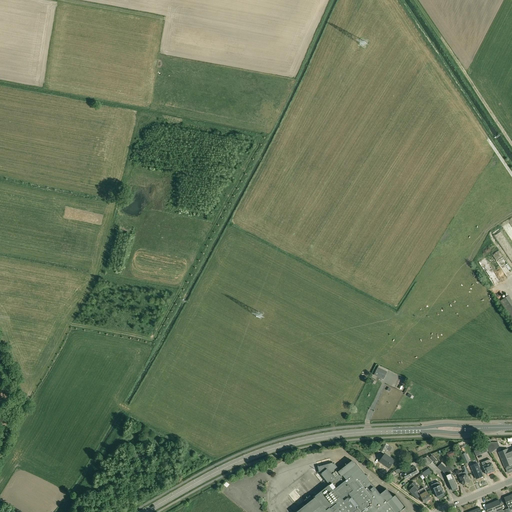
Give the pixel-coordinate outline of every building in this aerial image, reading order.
[(511,301),(508,296),(500,301),(511,319),(511,301)] [(378,368),(375,375),(384,379),(387,372),(378,368)] [(485,439),(484,440),(484,442),(485,444),(485,445),(488,451),(490,454),(499,447),(498,442),(491,442),(491,443),(489,440),(488,440),(487,439),(485,440),(485,439)] [(380,451),(384,453),(386,449),(390,452),(392,447),(388,445),(385,443),(380,451)] [(473,449),(476,456),(487,452),(484,445),(473,449)] [(511,448),(509,450),(508,450),(508,449),(499,452),(505,467),(506,467),(507,468),(506,469),(508,473),(511,471),(511,448)] [(380,462),(389,468),(395,461),(385,454),(380,462)] [(482,463),(483,466),(487,475),(495,471),(491,463),(490,460),(482,463)] [(316,497),(297,511),(406,511),(404,509),(406,507),(396,495),(393,497),(387,489),(381,494),(357,464),(352,461),(339,471),(333,463),(318,467),(319,471),(330,485),(315,496),(316,497)] [(441,463),(438,467),(446,475),(445,475),(451,490),(457,487),(451,473),(451,472),(441,463)] [(446,466),(452,472),(455,468),(450,463),(446,466)] [(405,479),(411,476),(418,473),(415,466),(411,468),(410,466),(407,467),(408,470),(402,473),(405,479)] [(472,470),(470,471),(472,477),(475,475),(476,479),(483,476),(479,467),(475,469),(475,467),(472,468),(472,470)] [(428,469),(422,473),(425,477),(431,473),(428,469)] [(461,472),(458,474),(463,485),(469,482),(465,472),(462,473),(461,472)] [(439,481),(431,485),(437,496),(438,498),(444,496),(443,494),(444,493),(439,481)] [(409,491),(417,499),(420,496),(416,491),(420,488),(414,482),(410,485),(413,487),(409,491)] [(422,498),(425,503),(431,499),(429,494),(427,491),(425,489),(424,488),(417,492),(420,495),(422,498)] [(499,500),(492,502),(496,511),(503,509),(499,500)] [(496,511),(492,502),(485,505),(488,511),(496,511)]
